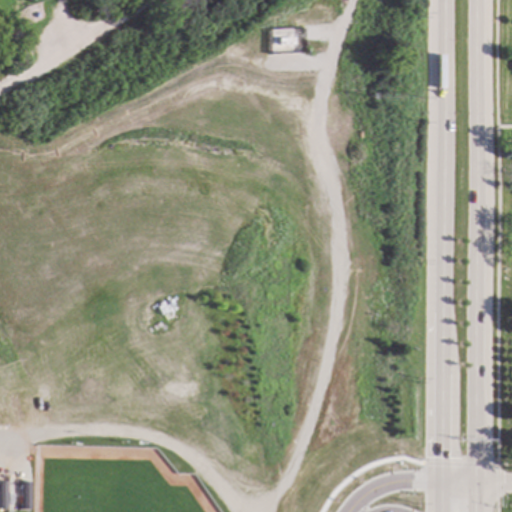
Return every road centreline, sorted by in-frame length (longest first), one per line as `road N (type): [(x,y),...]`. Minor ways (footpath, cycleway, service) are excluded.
road 1 (secondary): [(475,484),(483,0)]
road 2 (secondary): [(443,0),(434,482)]
